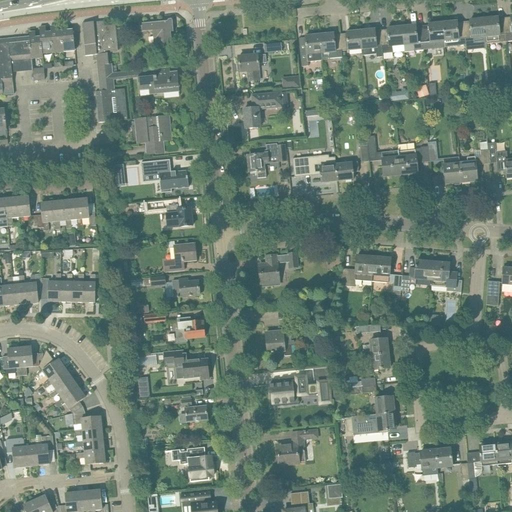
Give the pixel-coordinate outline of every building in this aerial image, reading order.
[(498,18),(484,19),(486,43),(486,45),(507,43),(504,22),(498,22),(498,18)] [(152,25),(134,27),(134,34),(153,32),(154,47),(172,45),(171,35),(169,35),(169,27),(172,23),(172,20),(171,19),(168,20),(167,22),(152,23),(152,25)] [(484,19),(469,20),(470,25),(463,26),(465,46),(466,51),(472,50),(472,45),(486,43),(484,19)] [(97,66),(109,65),(108,52),(118,51),(116,25),(105,26),(104,22),(105,22),(105,21),(82,23),(82,24),(85,56),(96,55),(97,66)] [(465,46),(463,26),(457,26),(457,22),(443,23),(444,41),(452,40),(453,47),(465,46)] [(444,41),(443,23),(428,25),(429,29),(422,30),(424,50),(445,48),(444,41)] [(56,26),(51,26),(54,53),(64,52),(62,25),(61,25),(61,31),(57,32),(56,26)] [(73,30),(67,31),(67,25),(62,25),(64,52),(75,51),(73,30)] [(51,32),(46,33),(45,27),(40,27),(43,54),(54,53),(51,26),(50,26),(51,32)] [(416,26),(401,27),(403,45),(414,44),(414,51),(424,50),(422,30),(416,30),(416,26)] [(40,37),(35,38),(35,32),(29,33),(29,37),(8,39),(12,72),(33,70),(32,69),(32,59),(44,58),(43,54),(40,27),(39,28),(40,37)] [(388,33),(381,34),(382,47),(389,47),(403,45),(401,27),(387,29),(388,33)] [(382,47),(381,34),(375,34),(375,30),(360,31),(362,49),(362,56),(376,55),(376,58),(382,58),(381,47),(382,47)] [(362,49),(360,31),(346,33),(346,37),(340,38),(341,51),(347,51),(362,49)] [(341,51),(340,38),(334,38),(333,34),(319,35),(321,54),(328,53),(329,59),(342,58),(341,51)] [(321,54),(319,35),(305,37),(305,41),(299,42),(300,55),(301,67),(308,67),(308,63),(322,61),(321,54)] [(12,72),(8,39),(0,40),(0,94),(13,94),(14,94),(12,72)] [(265,53),(272,52),(282,51),(281,43),(264,45),(265,53)] [(253,81),(259,80),(258,71),(259,71),(258,64),(266,64),(265,55),(257,56),(257,55),(238,57),(240,72),(252,71),(253,81)] [(109,65),(97,66),(98,75),(110,74),(109,65)] [(32,69),(33,70),(34,81),(45,80),(44,69),(44,68),(32,69)] [(138,71),(113,74),(113,80),(139,77),(140,91),(149,90),(150,95),(179,92),(177,74),(167,75),(166,68),(138,71)] [(113,74),(110,74),(98,75),(99,88),(103,88),(103,91),(114,90),(113,80),(113,74)] [(283,78),(284,89),(300,87),(299,77),(283,78)] [(416,89),(419,99),(428,96),(426,87),(416,89)] [(114,90),(103,91),(104,95),(97,96),(96,91),(99,123),(117,121),(116,113),(123,112),(122,103),(115,104),(114,90)] [(408,92),(387,94),(388,103),(409,101),(408,92)] [(280,93),(269,94),(252,96),(253,109),(243,110),(245,129),(260,128),(258,111),(281,109),(280,93)] [(119,146),(146,144),(146,148),(163,146),(163,142),(171,141),(168,116),(135,119),(137,130),(129,131),(128,123),(117,124),(119,146)] [(401,175),(398,151),(381,153),(376,153),(374,137),(367,137),(367,145),(369,162),(382,160),(384,177),(392,176),(392,175),(398,174),(398,175),(401,175)] [(435,143),(427,144),(428,149),(429,162),(437,161),(436,148),(435,143)] [(277,144),(272,145),(266,145),(266,150),(261,151),(261,155),(248,156),(250,172),(256,172),(257,179),(266,178),(265,169),(264,170),(263,163),(268,163),(286,161),(288,161),(288,157),(286,157),(284,145),(277,146),(277,144)] [(496,153),(496,144),(488,145),(488,150),(488,151),(490,164),(497,163),(498,171),(505,171),(506,178),(511,177),(511,160),(508,161),(506,152),(496,153)] [(369,162),(367,145),(360,146),(361,163),(369,162)] [(415,149),(398,151),(401,175),(403,175),(403,174),(409,173),(409,174),(417,173),(415,149)] [(428,149),(420,149),(421,163),(429,162),(428,149)] [(467,163),(460,164),(459,164),(461,183),(477,181),(476,165),(490,164),(488,151),(488,150),(480,151),(481,157),(467,158),(467,163)] [(335,165),(336,165),(335,158),(329,158),(328,156),(293,159),(294,174),(311,173),(312,175),(321,175),(321,176),(320,176),(320,178),(321,178),(321,183),(337,181),(335,165)] [(152,162),(141,163),(141,170),(142,170),(142,175),(147,174),(159,173),(161,193),(172,192),(172,189),(189,187),(188,178),(187,177),(187,171),(171,172),(170,160),(152,162)] [(459,164),(460,164),(459,160),(458,160),(451,161),(451,165),(443,165),(445,184),(461,183),(459,164)] [(352,163),(335,165),(337,181),(353,180),(353,174),(354,174),(354,172),(358,172),(358,162),(352,163)] [(28,197),(16,198),(19,218),(19,226),(25,225),(24,217),(30,217),(28,197)] [(16,198),(5,199),(7,219),(8,227),(13,226),(12,219),(19,218),(16,198)] [(87,199),(75,200),(77,220),(78,228),(83,227),(82,219),(89,218),(90,227),(96,226),(95,214),(89,214),(87,199)] [(75,200),(64,201),(66,221),(66,229),(71,228),(71,220),(77,220),(75,200)] [(178,206),(177,200),(147,203),(148,211),(170,209),(170,207),(178,206)] [(64,201),(52,202),(54,222),(55,230),(60,230),(59,221),(66,221),(64,201)] [(54,222),(52,202),(41,203),(42,215),(36,216),(38,229),(43,228),(44,231),(49,231),(48,223),(54,222)] [(171,228),(182,227),(192,226),(191,209),(177,210),(178,213),(168,214),(169,221),(170,221),(171,228)] [(194,245),(184,246),(174,247),(176,260),(165,261),(166,272),(184,271),(183,262),(196,261),(194,245)] [(296,254),(276,256),(266,257),(267,265),(259,266),(260,281),(279,280),(277,263),(289,262),(289,269),(297,268),(296,254)] [(372,282),(374,258),(357,256),(355,270),(343,269),(341,286),(349,287),(349,280),(372,282)] [(374,258),(372,282),(388,283),(388,290),(393,290),(401,291),(402,276),(389,275),(391,259),(382,258),(382,259),(375,259),(375,258),(374,258)] [(409,276),(402,276),(401,291),(409,292),(410,285),(416,286),(416,277),(432,278),(433,262),(416,261),(416,266),(415,266),(415,268),(410,268),(409,276)] [(433,262),(432,278),(432,281),(431,287),(447,288),(447,292),(451,292),(461,293),(462,281),(457,280),(457,274),(448,273),(449,264),(433,262)] [(511,268),(503,268),(502,284),(511,285),(511,268)] [(60,302),(60,282),(60,274),(56,274),(56,281),(49,281),(48,302),(60,302)] [(60,282),(60,302),(71,303),(72,282),(72,274),(67,274),(67,282),(60,282)] [(72,282),(71,303),(83,303),(83,282),(83,274),(78,274),(78,282),(72,282)] [(24,284),(26,304),(38,303),(35,275),(30,275),(31,283),(24,284)] [(83,282),(83,303),(95,303),(95,275),(90,275),(89,283),(83,282)] [(26,304),(24,284),(23,276),(19,276),(18,276),(19,284),(13,285),(15,305),(26,304)] [(165,285),(164,276),(149,277),(150,287),(165,285)] [(8,286),(1,286),(4,307),(15,305),(13,285),(12,277),(7,278),(8,286)] [(187,280),(180,280),(172,281),(174,298),(199,295),(198,282),(188,283),(187,280)] [(500,282),(488,281),(486,305),(498,306),(500,282)] [(132,301),(133,313),(148,312),(148,304),(139,305),(138,300),(132,301)] [(302,315),(301,310),(276,312),(277,320),(292,318),(292,319),(298,318),(302,315)] [(165,322),(164,313),(143,315),(144,324),(165,322)] [(178,320),(179,329),(176,329),(177,343),(188,342),(188,339),(205,337),(204,325),(201,326),(201,321),(190,322),(190,318),(178,320)] [(381,332),(380,325),(357,327),(357,334),(381,332)] [(487,326),(487,334),(495,335),(495,327),(487,326)] [(290,331),(272,333),(266,333),(268,353),(271,353),(271,354),(273,354),(273,353),(284,351),(284,356),(292,356),(291,346),(294,346),(293,341),(291,341),(290,331)] [(372,356),(388,354),(386,339),(370,341),(372,356)] [(49,380),(65,369),(59,360),(53,364),(49,359),(39,366),(38,361),(38,354),(32,354),(31,347),(19,348),(22,376),(27,375),(26,367),(39,366),(42,371),(36,376),(38,380),(45,375),(49,380)] [(3,366),(2,367),(3,370),(16,369),(17,376),(22,376),(19,348),(8,349),(8,357),(2,357),(3,366)] [(389,369),(388,354),(372,356),(373,370),(389,369)] [(186,356),(174,357),(165,358),(166,365),(174,364),(175,369),(183,368),(184,378),(201,377),(201,380),(209,379),(207,360),(186,362),(186,356)] [(327,367),(313,369),(314,384),(307,385),(306,376),(295,377),(296,380),(281,382),(281,384),(269,385),(269,389),(271,389),(272,393),(270,393),(271,407),(299,404),(298,396),(308,395),(308,394),(309,394),(309,395),(317,394),(317,393),(318,393),(320,404),(331,403),(329,381),(327,367)] [(65,369),(49,380),(42,385),(45,389),(51,384),(55,390),(72,378),(65,369)] [(72,378),(55,390),(49,395),(52,399),(58,394),(62,399),(79,388),(72,378)] [(147,378),(137,379),(139,399),(149,398),(147,378)] [(362,387),(376,385),(375,378),(362,379),(362,381),(356,382),(356,387),(362,386),(362,387)] [(376,385),(362,387),(363,388),(352,389),(352,393),(363,392),(363,393),(376,392),(376,385)] [(79,388),(62,399),(55,404),(58,408),(65,403),(72,414),(75,413),(75,412),(83,407),(79,402),(85,398),(79,388)] [(375,399),(376,407),(371,407),(372,416),(394,414),(392,397),(375,399)] [(191,399),(181,400),(182,407),(185,407),(186,423),(208,420),(206,406),(192,408),(191,399)] [(75,414),(75,413),(72,414),(73,425),(81,424),(82,430),(102,428),(101,417),(85,419),(85,413),(75,414)] [(394,414),(372,416),(367,416),(368,422),(378,421),(379,433),(388,432),(388,430),(396,429),(394,414)] [(102,428),(82,430),(74,431),(74,436),(82,435),(83,441),(103,440),(102,428)] [(316,430),(301,432),(291,433),(293,444),(277,446),(279,463),(289,462),(289,464),(299,463),(305,462),(303,439),(317,438),(316,430)] [(36,446),(37,466),(49,465),(48,450),(54,449),(52,436),(41,437),(42,445),(36,446)] [(31,446),(24,447),(26,467),(37,466),(36,446),(35,438),(30,438),(31,446)] [(26,467),(24,447),(23,439),(18,440),(19,447),(13,448),(12,440),(6,441),(7,454),(13,453),(14,468),(26,467)] [(103,440),(83,441),(75,442),(75,447),(83,447),(84,453),(104,451),(103,440)] [(510,443),(496,445),(498,465),(511,463),(511,462),(511,459),(511,451),(511,450),(511,444),(510,445),(510,443)] [(475,453),(476,463),(481,462),(482,467),(498,465),(496,445),(480,446),(480,452),(475,453)] [(205,457),(204,448),(187,449),(187,452),(180,452),(180,450),(174,451),(174,452),(178,451),(179,457),(180,465),(184,464),(184,465),(186,465),(186,464),(188,464),(190,479),(191,482),(198,481),(198,478),(201,477),(201,478),(213,477),(212,465),(211,458),(211,457),(210,457),(208,457),(205,457)] [(436,451),(438,468),(452,466),(450,449),(436,451)] [(104,451),(84,453),(76,454),(77,459),(84,458),(85,465),(77,465),(78,472),(91,471),(90,465),(105,463),(104,451)] [(438,468),(436,451),(420,452),(420,454),(415,454),(415,453),(407,454),(408,468),(416,467),(416,466),(421,465),(422,469),(438,468)] [(467,464),(469,480),(476,480),(474,463),(467,463),(467,464)] [(392,479),(391,464),(382,465),(383,480),(392,479)] [(469,480),(467,464),(460,464),(462,481),(469,480)] [(374,472),(366,473),(366,481),(374,480),(374,472)] [(341,485),(327,486),(328,500),(341,498),(342,498),(341,486),(341,485)] [(88,491),(90,511),(95,511),(95,510),(102,510),(102,511),(108,511),(108,505),(101,506),(100,490),(88,491)] [(90,511),(88,491),(76,492),(78,511),(83,511),(84,511),(90,511)] [(66,506),(59,506),(60,511),(78,511),(76,492),(65,494),(66,506)] [(308,492),(290,494),(292,510),(283,511),(303,511),(304,509),(302,510),(302,507),(309,506),(308,492)] [(216,511),(216,502),(210,503),(209,493),(181,495),(182,503),(183,505),(182,505),(183,506),(192,505),(192,511),(216,511)] [(149,510),(158,509),(157,497),(157,494),(147,495),(148,498),(149,510)] [(60,511),(59,506),(51,510),(45,496),(33,501),(38,511),(60,511)] [(26,511),(38,511),(33,501),(23,505),(26,511)]
